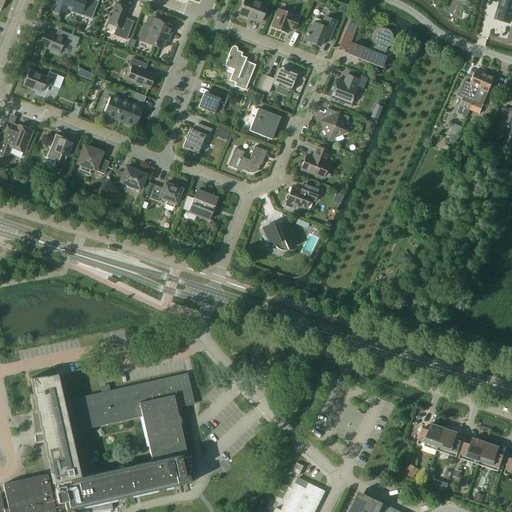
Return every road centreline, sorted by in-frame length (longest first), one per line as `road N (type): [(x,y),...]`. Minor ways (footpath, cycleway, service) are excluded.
road 1 (residential): [(249,393),(313,350),(511,416)]
road 2 (residential): [(250,190),(275,181),(324,66),(216,22)]
road 3 (residential): [(0,370),(119,346),(124,367),(202,342)]
road 4 (primary): [(511,390),(320,330)]
road 5 (residential): [(0,98),(139,147)]
road 6 (residential): [(164,158),(216,22)]
road 7 (unclassified): [(511,61),(440,35),(380,0)]
road 8 (residential): [(139,147),(193,13)]
road 9 (unclassified): [(340,478),(249,393)]
